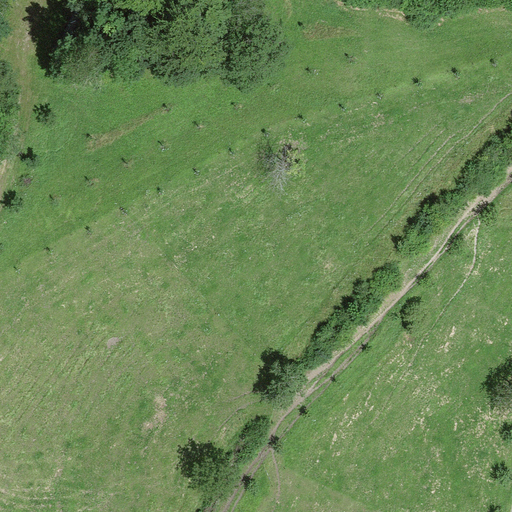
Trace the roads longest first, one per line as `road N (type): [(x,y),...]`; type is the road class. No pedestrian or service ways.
road 1 (track): [(250,454),(511,169)]
road 2 (track): [(0,197),(21,126),(33,33),(49,0)]
